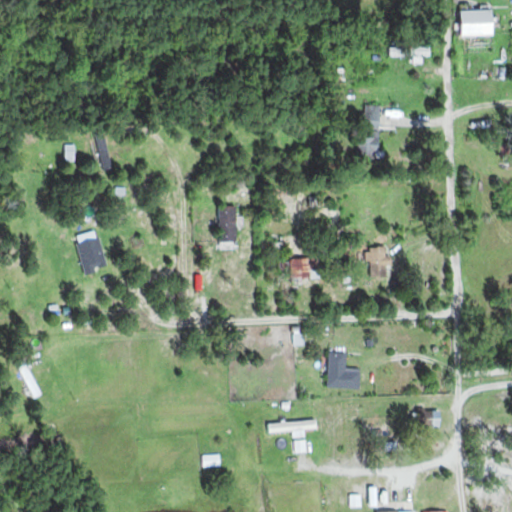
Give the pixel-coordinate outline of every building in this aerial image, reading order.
[(462,34),(494,34),(494,9),(462,9),(462,34)] [(430,56),(430,46),(389,46),(389,56),(430,56)] [(364,127),(381,127),(381,104),(364,104),(364,127)] [(112,168),(104,128),(94,130),(102,169),(112,168)] [(380,130),(359,130),(359,156),(380,156),(380,130)] [(238,242),(238,205),(220,205),(220,242),(238,242)] [(392,265),(392,255),(386,255),(386,247),(372,247),(372,277),(386,277),(386,265),(392,265)] [(320,278),(320,258),(289,258),(289,285),(304,285),(304,278),(320,278)] [(346,368),(347,352),(329,352),(328,387),(359,388),(360,368),(346,368)] [(41,395),(26,356),(17,360),(32,398),(41,395)] [(419,412),(419,424),(436,425),(436,412),(419,412)] [(316,421),(269,421),(269,430),(316,430),(316,421)] [(202,456),(203,466),(219,466),(219,456),(202,456)]
